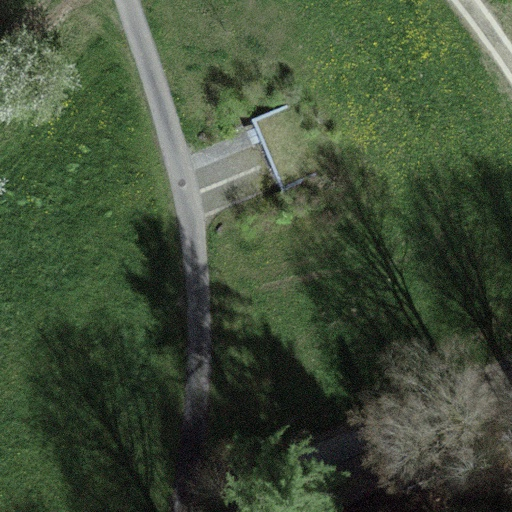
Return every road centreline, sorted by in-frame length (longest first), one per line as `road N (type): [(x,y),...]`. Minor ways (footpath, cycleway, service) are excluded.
road 1 (unclassified): [(188,511),(201,385),(198,296),(170,119),(132,0)]
road 2 (track): [(511,393),(258,496),(237,511)]
